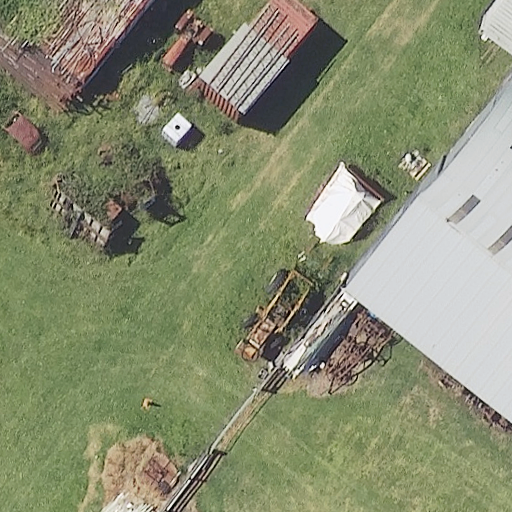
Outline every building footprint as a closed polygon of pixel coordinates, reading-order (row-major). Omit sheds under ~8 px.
[(89,85),(115,56),(163,0),(20,0),(8,14),(89,85)] [(199,98),(238,131),(316,40),(277,7),(199,98)] [(511,395),(511,48),(344,262),(511,395)] [(153,86),(120,128),(205,193),(237,151),(153,86)] [(0,471),(40,420),(0,389),(0,471)] [(179,511),(149,487),(128,511),(179,511)]
